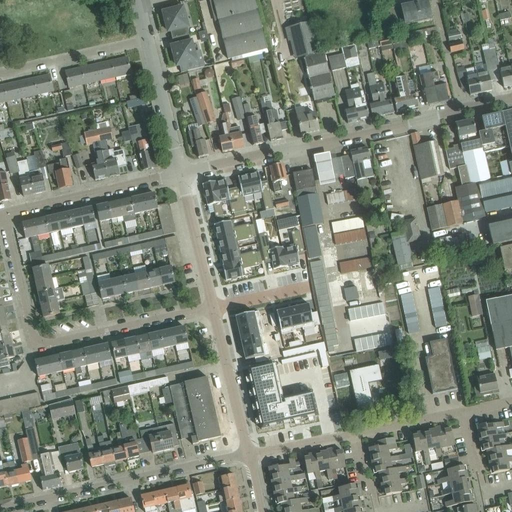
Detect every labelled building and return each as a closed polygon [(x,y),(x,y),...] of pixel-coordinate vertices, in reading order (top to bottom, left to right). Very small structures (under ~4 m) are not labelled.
[(209,0),(215,22),(218,21),(228,59),(267,49),(254,0),(209,0)] [(393,0),(394,3),(394,4),(395,8),(381,11),(383,22),(384,25),(384,29),(385,31),(422,23),(425,22),(432,21),(429,8),(428,0),(427,1),(426,0),(393,0)] [(173,30),(175,38),(189,35),(182,8),(170,11),(170,8),(163,10),(161,14),(162,21),(165,20),(168,32),(173,30)] [(498,15),(500,21),(511,19),(509,13),(498,15)] [(300,38),(304,57),(319,53),(311,23),(286,29),(289,41),(300,38)] [(436,28),(421,32),(422,37),(437,33),(436,28)] [(421,32),(405,36),(407,42),(409,41),(408,40),(422,37),(421,32)] [(460,34),(447,37),(449,44),(461,41),(460,34)] [(194,54),(189,35),(175,38),(177,46),(172,47),(177,66),(185,64),(187,71),(203,67),(199,53),(194,54)] [(405,36),(391,39),(392,44),(392,45),(407,42),(405,36)] [(390,37),(378,40),(380,47),(392,44),(391,39),(390,37)] [(380,47),(378,40),(367,43),(369,51),(380,48),(380,47)] [(462,42),(449,45),(451,53),(464,50),(462,42)] [(354,43),(340,46),(342,54),(344,60),(357,56),(354,43)] [(495,49),(489,50),(493,70),(499,68),(495,49)] [(493,70),(489,50),(483,51),(487,71),(493,70)] [(324,54),(303,59),(314,100),(334,95),(324,54)] [(328,58),(332,72),(346,68),(344,60),(342,54),(328,58)] [(127,58),(112,61),(115,78),(131,74),(127,58)] [(243,60),(231,63),(233,71),(245,68),(243,60)] [(112,61),(96,65),(100,81),(115,78),(112,61)] [(96,65),(81,68),(84,85),(100,81),(96,65)] [(84,85),(81,68),(65,72),(69,88),(84,85)] [(511,86),(511,76),(510,68),(500,70),(504,88),(511,86)] [(438,72),(431,74),(438,103),(440,102),(441,104),(447,102),(447,101),(450,100),(447,85),(441,86),(438,72)] [(376,83),(373,73),(366,75),(373,103),(369,104),(372,118),(382,116),(376,83)] [(488,73),(477,75),(481,93),(492,91),(488,73)] [(438,103),(431,74),(420,76),(423,90),(422,90),(424,96),(426,106),(429,105),(429,106),(436,105),(436,104),(438,103)] [(50,75),(34,79),(38,95),(53,92),(50,75)] [(481,93),(477,75),(466,78),(470,96),(481,93)] [(407,77),(400,78),(407,110),(418,108),(415,93),(411,94),(407,77)] [(407,110),(400,78),(393,80),(397,97),(393,98),(397,113),(407,110)] [(34,79),(19,82),(22,99),(38,95),(34,79)] [(199,80),(192,82),(195,92),(201,91),(199,80)] [(19,82),(3,85),(7,102),(22,99),(19,82)] [(382,82),(376,83),(382,116),(394,113),(390,99),(386,100),(382,82)] [(358,88),(351,89),(358,122),(369,119),(366,104),(362,105),(358,88)] [(358,122),(351,89),(344,91),(348,109),(345,109),(348,124),(358,122)] [(196,97),(199,105),(205,125),(216,121),(206,92),(196,95),(196,97)] [(236,112),(238,121),(246,119),(240,98),(233,100),(236,112)] [(264,114),(270,142),(283,139),(281,131),(287,130),(286,122),(276,124),(273,111),(271,103),(266,104),(266,103),(265,104),(264,98),(259,99),(263,114),(264,114)] [(199,105),(192,108),(198,127),(205,125),(199,105)] [(243,107),(250,136),(253,146),(263,144),(261,134),(266,133),(264,126),(258,128),(256,120),(257,119),(252,120),(249,106),(243,107)] [(299,126),(301,135),(319,131),(317,121),(315,113),(305,115),(303,108),(295,109),(297,117),(296,118),(298,126),(299,126)] [(511,111),(501,114),(509,147),(489,152),(488,145),(481,147),(482,149),(463,153),(466,166),(458,167),(462,186),(511,175),(511,111)] [(485,132),(478,133),(480,141),(481,147),(488,145),(489,152),(509,147),(501,114),(482,118),(485,132)] [(454,149),(447,150),(452,169),(458,167),(466,166),(463,153),(482,149),(481,147),(480,141),(469,143),(468,135),(476,134),(475,130),(473,120),(455,124),(460,145),(454,146),(454,149)] [(226,130),(225,124),(220,125),(223,137),(219,138),(222,153),(233,150),(228,130),(226,130)] [(154,168),(144,125),(128,129),(132,145),(136,144),(140,161),(142,171),(154,168)] [(110,127),(97,130),(107,178),(120,176),(116,159),(111,161),(106,141),(113,140),(110,127)] [(231,129),(228,130),(233,150),(244,148),(240,127),(230,129),(231,129)] [(107,178),(97,130),(84,132),(87,146),(93,144),(97,164),(92,165),(95,181),(107,178)] [(195,147),(198,158),(208,156),(205,140),(201,141),(199,130),(188,132),(192,148),(195,147)] [(418,133),(411,134),(411,135),(413,144),(421,180),(444,175),(436,141),(421,145),(418,133)] [(52,152),(62,150),(63,158),(71,156),(67,143),(51,146),(52,152)] [(371,168),(370,161),(367,148),(350,152),(353,164),(358,185),(367,183),(364,169),(371,168)] [(41,151),(34,152),(38,169),(46,167),(41,151)] [(312,155),(319,185),(334,182),(328,151),(312,155)] [(79,154),(72,156),(77,169),(83,166),(79,154)] [(350,154),(343,155),(340,156),(345,179),(354,177),(350,154)] [(19,173),(16,163),(15,158),(6,160),(10,175),(19,173)] [(54,179),(57,179),(59,189),(71,186),(69,177),(71,177),(67,159),(59,161),(62,172),(53,174),(54,179)] [(272,175),(270,175),(272,185),(274,193),(282,192),(279,182),(286,180),(284,174),(282,164),(270,167),(272,175)] [(30,173),(31,177),(35,195),(45,192),(41,175),(40,170),(30,173)] [(293,174),(294,184),(303,228),(323,224),(312,170),(293,174)] [(0,202),(11,200),(5,172),(0,173),(0,202)] [(256,173),(248,175),(253,195),(261,193),(265,211),(274,209),(268,183),(261,184),(260,182),(258,172),(257,173),(256,173)] [(35,195),(31,177),(25,179),(24,174),(19,176),(24,197),(35,195)] [(241,189),(234,191),(239,212),(245,211),(247,210),(244,197),(253,195),(248,175),(240,177),(239,177),(238,177),(240,187),(241,189)] [(464,224),(487,219),(486,213),(511,207),(511,175),(462,186),(456,188),(458,201),(463,224),(464,224)] [(216,181),(215,182),(220,203),(221,203),(221,202),(229,200),(232,214),(233,213),(239,212),(234,191),(228,192),(228,190),(225,180),(224,181),(217,182),(216,182),(216,181)] [(204,184),(202,185),(202,186),(203,185),(204,193),(203,193),(204,198),(205,198),(207,205),(207,206),(212,205),(215,217),(217,217),(223,216),(221,203),(220,203),(215,182),(204,184)] [(158,209),(157,206),(154,194),(142,196),(146,212),(158,209)] [(135,214),(146,212),(142,196),(131,199),(135,214)] [(128,216),(135,214),(131,199),(120,201),(124,221),(129,220),(128,216)] [(118,222),(124,221),(120,201),(108,204),(112,220),(117,218),(118,222)] [(431,231),(463,224),(458,201),(442,205),(426,208),(431,231)] [(99,222),(112,220),(108,204),(96,207),(99,222)] [(157,206),(158,209),(158,212),(170,210),(169,204),(157,206)] [(92,208),(80,210),(84,226),(95,223),(92,208)] [(274,209),(266,211),(267,218),(275,216),(274,209)] [(80,210),(69,213),(72,229),(84,226),(80,210)] [(158,212),(160,218),(171,215),(170,210),(158,212)] [(69,213),(57,216),(60,231),(72,229),(69,213)] [(160,218),(161,224),(173,221),(171,215),(160,218)] [(57,216),(45,218),(49,234),(60,231),(57,216)] [(296,217),(285,219),(287,229),(298,227),(296,217)] [(45,218),(34,221),(38,236),(49,234),(45,218)] [(421,240),(416,219),(403,222),(405,232),(392,235),(400,266),(413,263),(409,243),(421,240)] [(38,236),(34,221),(22,223),(25,239),(31,238),(33,246),(39,244),(37,236),(38,236)] [(161,224),(162,230),(174,227),(173,221),(161,224)] [(215,228),(213,228),(215,233),(216,233),(217,238),(217,239),(251,232),(249,225),(249,224),(234,228),(233,221),(214,225),(214,226),(215,228)] [(511,221),(488,227),(492,246),(493,245),(499,244),(511,241),(511,221)] [(256,225),(259,235),(265,234),(262,224),(256,225)] [(303,228),(304,234),(317,232),(316,226),(303,228)] [(174,227),(162,230),(164,235),(175,233),(174,227)] [(294,245),(282,248),(286,267),(287,267),(287,266),(288,266),(292,265),(292,266),(297,265),(297,264),(299,263),(299,264),(299,263),(298,257),(297,254),(304,252),(299,231),(291,232),(294,245)] [(251,232),(217,239),(218,241),(219,246),(218,246),(219,251),(220,251),(220,253),(239,249),(237,242),(252,239),(252,237),(251,232)] [(304,234),(306,241),(318,238),(317,232),(304,234)] [(267,233),(259,235),(265,262),(271,260),(272,263),(273,269),(273,270),(276,269),(285,267),(286,267),(282,248),(271,250),(267,233)] [(463,234),(439,239),(442,254),(466,249),(463,234)] [(140,235),(128,238),(129,243),(141,240),(140,235)] [(165,239),(166,245),(178,243),(176,237),(165,239)] [(306,241),(307,247),(319,244),(318,238),(306,241)] [(154,248),(166,245),(165,239),(153,242),(154,248)] [(111,241),(104,243),(105,248),(112,247),(117,246),(116,240),(111,241)] [(511,241),(499,244),(505,271),(511,269),(511,241)] [(142,250),(154,248),(153,242),(141,245),(142,250)] [(166,245),(167,251),(179,248),(178,243),(166,245)] [(100,244),(89,247),(90,252),(101,250),(100,244)] [(307,247),(308,253),(320,250),(319,244),(307,247)] [(130,253),(142,250),(141,245),(129,247),(130,253)] [(89,247),(77,249),(78,255),(90,252),(89,247)] [(117,256),(130,253),(129,247),(116,250),(117,256)] [(167,251),(169,257),(180,254),(179,248),(167,251)] [(77,249),(65,252),(66,257),(78,255),(77,249)] [(239,249),(220,253),(221,255),(222,260),(221,260),(222,265),(223,265),(222,266),(223,267),(257,259),(255,253),(255,252),(240,255),(239,249)] [(105,258),(117,256),(116,250),(104,253),(105,258)] [(320,250),(308,253),(309,259),(321,256),(320,250)] [(43,263),(42,257),(41,251),(29,254),(31,265),(43,263)] [(65,252),(53,255),(55,260),(66,257),(65,252)] [(93,261),(105,258),(104,253),(92,256),(93,261)] [(169,257),(170,263),(182,260),(180,254),(169,257)] [(82,258),(85,270),(91,269),(88,257),(82,258)] [(78,258),(71,260),(72,263),(75,262),(77,268),(80,267),(78,258)] [(257,259),(223,267),(223,268),(225,279),(226,281),(227,281),(227,280),(232,279),(232,281),(237,279),(237,278),(242,277),(243,277),(245,276),(243,269),(258,266),(258,265),(257,259)] [(170,263),(171,267),(171,269),(183,266),(182,260),(170,263)] [(32,269),(35,281),(51,278),(48,266),(32,269)] [(171,267),(159,270),(162,286),(175,283),(171,269),(171,267)] [(87,276),(88,282),(93,281),(91,269),(85,270),(77,271),(79,278),(87,276)] [(159,270),(147,272),(151,289),(162,286),(159,270)] [(147,272),(135,275),(139,291),(151,289),(147,272)] [(135,275),(122,278),(126,294),(139,291),(135,275)] [(35,281),(38,293),(54,289),(51,278),(35,281)] [(122,278),(110,281),(114,297),(126,294),(122,278)] [(88,282),(91,294),(96,293),(93,281),(88,282)] [(114,297),(110,281),(98,283),(102,300),(114,297)] [(81,284),(84,296),(85,296),(91,294),(88,282),(81,284)] [(344,289),(345,295),(357,293),(356,286),(344,289)] [(38,293),(41,305),(57,302),(64,300),(62,288),(54,290),(54,289),(38,293)] [(96,293),(91,294),(85,296),(88,308),(99,305),(96,293)] [(357,293),(345,295),(346,302),(359,299),(357,293)] [(478,295),(468,297),(470,307),(480,305),(478,295)] [(511,295),(486,301),(493,341),(495,351),(509,348),(511,362),(511,295)] [(57,302),(41,305),(43,318),(60,314),(57,302)] [(386,315),(383,303),(377,304),(380,316),(386,315)] [(377,304),(371,305),(374,317),(380,316),(377,304)] [(309,305),(298,307),(303,330),(314,328),(309,305)] [(374,317),(371,305),(366,306),(368,318),(374,317)] [(368,318),(366,306),(360,308),(362,319),(368,318)] [(298,307),(287,309),(293,333),(293,330),(302,328),(303,330),(298,307)] [(362,319),(360,308),(354,309),(356,320),(362,319)] [(287,309),(276,312),(282,335),(293,333),(287,309)] [(356,320),(354,309),(348,310),(350,322),(356,320)] [(259,312),(235,317),(238,328),(261,323),(259,312)] [(0,334),(9,332),(6,320),(0,321),(0,334)] [(261,323),(238,328),(240,338),(263,333),(261,323)] [(175,346),(188,343),(184,327),(172,330),(175,346)] [(175,346),(172,330),(160,333),(163,349),(175,346)] [(0,347),(11,344),(9,332),(0,334),(0,347)] [(163,349),(160,333),(148,335),(151,351),(163,349)] [(263,333),(240,338),(243,349),(264,344),(261,334),(264,334),(263,333)] [(389,333),(383,334),(386,346),(392,345),(389,333)] [(383,334),(377,335),(380,347),(386,346),(383,334)] [(148,335),(136,338),(139,354),(147,352),(148,357),(152,356),(151,351),(148,335)] [(377,335),(372,337),(374,348),(380,347),(377,335)] [(372,337),(366,338),(368,350),(374,348),(372,337)] [(139,354),(136,338),(124,341),(127,357),(139,354)] [(366,338),(360,339),(362,351),(368,350),(366,338)] [(360,339),(354,340),(356,352),(362,351),(360,339)] [(433,357),(425,359),(433,395),(457,390),(447,340),(430,343),(433,357)] [(127,357),(124,341),(111,344),(115,360),(127,357)] [(0,367),(10,365),(8,359),(14,357),(11,344),(0,347),(0,367)] [(111,360),(108,344),(95,347),(99,363),(111,360)] [(264,344),(243,349),(245,360),(254,358),(256,364),(268,361),(267,355),(266,355),(264,344)] [(477,349),(479,360),(491,358),(489,346),(477,349)] [(99,363),(95,347),(83,350),(87,366),(99,363)] [(87,366),(83,350),(71,353),(75,369),(76,375),(82,374),(80,367),(87,366)] [(75,369),(71,353),(59,355),(63,371),(75,369)] [(63,371),(59,355),(47,358),(51,374),(63,371)] [(51,374),(47,358),(35,361),(38,377),(39,377),(51,374)] [(192,362),(180,364),(181,370),(193,368),(192,362)] [(271,364),(248,369),(249,378),(251,383),(253,392),(254,397),(256,405),(257,411),(259,419),(260,424),(261,430),(283,425),(284,425),(284,424),(289,423),(289,424),(290,424),(290,423),(294,422),(300,421),(308,419),(313,418),(318,417),(313,394),(312,395),(284,401),(285,405),(282,405),(273,365),(272,363),(271,364)] [(180,364),(168,367),(169,373),(181,370),(180,364)] [(349,371),(356,401),(358,411),(373,407),(369,388),(372,383),(382,381),(379,365),(349,371)] [(168,367),(156,370),(158,376),(169,373),(168,367)] [(153,371),(144,373),(145,378),(158,376),(156,370),(153,371)] [(144,373),(132,375),(133,381),(145,378),(144,373)] [(133,381),(132,375),(120,378),(121,384),(133,381)] [(477,378),(478,387),(474,388),(476,398),(491,395),(491,392),(497,390),(494,375),(477,378)] [(168,378),(148,382),(149,388),(169,384),(168,378)] [(190,433),(192,445),(198,444),(198,443),(221,437),(208,378),(184,383),(184,384),(185,384),(195,431),(190,433)] [(116,379),(103,382),(105,388),(117,385),(116,379)] [(103,382),(92,385),(93,391),(105,388),(103,382)] [(138,383),(128,386),(131,396),(140,394),(138,383)] [(65,384),(54,387),(56,393),(66,391),(65,384)] [(92,385),(79,388),(81,393),(93,391),(92,385)] [(128,386),(112,389),(113,395),(115,402),(115,401),(124,399),(125,399),(131,398),(131,396),(128,386)] [(176,386),(172,387),(183,437),(187,436),(176,386)] [(79,388),(68,390),(69,396),(81,393),(79,388)] [(57,399),(56,393),(52,394),(51,389),(42,391),(44,402),(57,399)] [(113,395),(112,389),(103,392),(104,397),(103,397),(106,407),(110,406),(108,396),(113,395)] [(66,391),(56,393),(57,399),(69,396),(68,390),(66,391)] [(32,394),(35,409),(41,408),(38,393),(32,394)] [(26,396),(29,410),(35,409),(32,394),(26,396)] [(20,397),(23,412),(29,410),(26,396),(20,397)] [(14,398),(17,413),(23,412),(20,397),(14,398)] [(8,400),(11,414),(17,413),(14,398),(8,400)] [(49,405),(52,420),(75,413),(72,399),(49,405)] [(2,401),(5,416),(11,414),(8,400),(2,401)] [(75,402),(77,413),(84,412),(81,400),(75,402)] [(31,416),(24,418),(27,429),(33,427),(31,416)] [(481,435),(481,438),(498,435),(496,429),(504,427),(503,422),(486,426),(486,425),(476,426),(478,435),(481,435)] [(166,433),(160,434),(164,451),(174,449),(173,447),(178,445),(178,446),(179,446),(174,424),(165,426),(166,433)] [(118,448),(113,449),(116,462),(127,460),(127,462),(128,462),(121,431),(120,431),(119,425),(120,433),(116,434),(117,440),(116,441),(118,448)] [(444,426),(436,428),(440,448),(454,445),(450,429),(445,430),(444,426)] [(32,428),(26,430),(27,436),(27,438),(32,461),(39,459),(38,456),(32,428)] [(164,451),(160,434),(159,434),(158,428),(140,432),(144,451),(152,449),(153,454),(164,451)] [(429,433),(425,434),(428,450),(435,449),(436,457),(441,456),(440,448),(436,428),(435,428),(435,430),(428,431),(429,433)] [(125,430),(121,431),(128,462),(135,460),(134,458),(139,457),(135,441),(137,441),(136,435),(135,435),(134,434),(134,433),(133,432),(132,431),(130,431),(126,432),(125,430)] [(428,450),(425,434),(424,432),(416,433),(417,436),(412,437),(416,453),(423,451),(425,459),(430,458),(428,450)] [(484,451),(486,451),(486,450),(500,447),(507,446),(505,439),(507,439),(505,433),(498,435),(481,438),(481,439),(479,439),(481,447),(483,447),(484,451)] [(27,438),(27,436),(17,438),(22,463),(32,461),(27,438)] [(107,451),(105,442),(103,443),(102,436),(97,437),(100,448),(104,465),(108,464),(108,466),(116,465),(115,462),(116,462),(113,449),(107,451)] [(373,457),(373,460),(390,457),(389,450),(396,449),(394,438),(377,441),(379,448),(378,448),(378,447),(369,449),(370,457),(373,457)] [(65,458),(66,463),(68,473),(83,470),(81,460),(77,443),(70,445),(72,456),(65,458)] [(490,457),(491,461),(507,458),(507,457),(505,451),(511,449),(511,444),(507,446),(500,447),(486,450),(486,451),(488,458),(490,457)] [(100,448),(88,451),(92,468),(104,465),(100,448)] [(326,450),(327,451),(331,470),(345,467),(342,451),(336,452),(335,448),(326,450)] [(320,455),(316,456),(319,472),(326,471),(328,479),(333,478),(331,470),(327,451),(320,453),(320,455)] [(39,476),(41,481),(43,491),(62,487),(59,472),(55,473),(53,465),(51,453),(38,456),(39,459),(43,475),(39,476)] [(319,472),(316,456),(316,454),(308,455),(309,458),(304,459),(307,474),(314,473),(318,489),(323,488),(319,472)] [(375,469),(376,472),(396,468),(395,461),(399,460),(398,455),(390,457),(373,460),(374,461),(371,461),(373,469),(375,469)] [(507,458),(491,461),(489,462),(490,470),(493,469),(493,474),(509,471),(508,463),(511,462),(511,455),(507,457),(507,458)] [(459,465),(458,458),(444,461),(445,468),(459,465)] [(2,464),(3,468),(8,487),(20,484),(17,471),(10,472),(8,463),(2,464)] [(272,476),(273,480),(289,477),(288,470),(296,469),(295,464),(289,465),(278,467),(277,466),(268,468),(270,477),(272,476)] [(22,470),(17,471),(20,484),(31,482),(28,469),(27,465),(21,466),(22,470)] [(382,480),(383,483),(399,480),(398,473),(406,472),(405,466),(396,468),(376,472),(376,473),(379,473),(380,480),(382,480)] [(441,483),(450,482),(465,478),(465,479),(468,479),(466,471),(464,471),(463,467),(447,470),(449,477),(440,479),(441,483)] [(275,488),(276,492),(292,489),(290,482),(305,479),(304,474),(289,477),(273,480),(271,481),(273,489),(275,488)] [(221,489),(222,490),(237,487),(234,475),(218,479),(220,490),(221,489)] [(415,477),(418,490),(426,488),(423,475),(418,476),(415,477)] [(407,478),(399,480),(383,483),(381,484),(382,492),(385,491),(386,496),(402,493),(400,485),(408,484),(407,478)] [(452,493),(468,490),(468,491),(470,490),(469,483),(466,483),(465,479),(465,478),(450,482),(451,489),(443,491),(444,495),(452,493)] [(193,484),(196,495),(204,493),(202,482),(193,484)] [(188,485),(176,488),(179,501),(181,511),(182,511),(182,509),(195,506),(195,509),(196,509),(193,495),(190,495),(188,485)] [(336,501),(357,497),(359,497),(357,489),(355,489),(354,485),(338,488),(340,495),(322,499),(323,504),(336,501)] [(226,501),(239,498),(237,487),(222,490),(223,495),(218,496),(220,502),(226,501)] [(277,500),(278,504),(294,500),(293,494),(301,492),(300,487),(292,489),(276,492),(273,493),(275,500),(277,500)] [(176,488),(165,491),(168,503),(169,511),(175,510),(181,509),(181,511),(179,501),(176,488)] [(468,490),(452,493),(453,500),(445,502),(446,507),(463,504),(473,502),(471,494),(469,495),(468,491),(468,490)] [(165,491),(153,493),(156,506),(168,503),(165,491)] [(156,506),(153,493),(141,496),(144,511),(147,511),(157,510),(156,506)] [(324,511),(344,511),(359,509),(361,509),(360,501),(358,501),(357,497),(336,501),(338,508),(324,511)] [(130,498),(118,501),(120,511),(133,511),(130,498)] [(226,501),(229,511),(228,511),(232,511),(242,510),(239,498),(226,501)] [(284,511),(297,511),(301,511),(300,504),(308,502),(307,498),(304,498),(294,500),(278,504),(278,505),(281,504),(282,511),(284,511)] [(120,511),(118,501),(107,504),(108,511),(120,511)]
